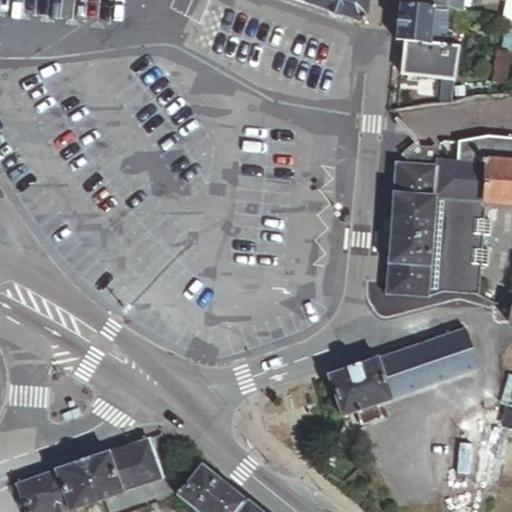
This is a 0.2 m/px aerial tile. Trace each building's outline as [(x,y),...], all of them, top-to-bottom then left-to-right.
[(274,0),(307,12),(309,0),(274,0)] [(360,31),(369,25),(371,0),(369,0),(309,0),(307,12),(360,31)] [(435,15),(445,15),(446,0),(399,0),(399,12),(435,15)] [(511,13),(511,0),(495,0),(493,10),(511,13)] [(404,48),(432,50),(435,15),(399,12),(396,47),(404,48)] [(475,103),(500,102),(511,51),(511,29),(508,29),(501,60),(497,59),(489,91),(456,91),(457,109),(475,103)] [(401,82),(453,87),(460,53),(432,50),(404,48),(401,82)] [(511,169),(511,144),(490,142),(488,162),(459,159),(458,167),(486,170),(486,167),(511,169)] [(459,159),(488,162),(490,142),(488,142),(460,149),(459,159)] [(412,156),(405,164),(405,171),(395,170),(385,300),(428,302),(435,204),(485,208),(511,210),(511,169),(486,167),(486,170),(458,167),(438,165),(439,154),(433,156),(421,155),(417,152),(412,156)] [(485,208),(435,204),(428,302),(431,303),(439,301),(458,294),(478,303),(480,273),(487,273),(488,257),(481,257),(482,243),(489,243),(491,227),(483,227),(485,208)] [(439,301),(478,303),(458,294),(439,301)] [(383,425),(379,412),(480,378),(466,335),(328,382),(342,424),(357,419),(362,433),(383,425)] [(23,511),(67,511),(152,483),(140,448),(16,490),(23,511)] [(190,511),(252,511),(203,472),(179,503),(190,511)]
